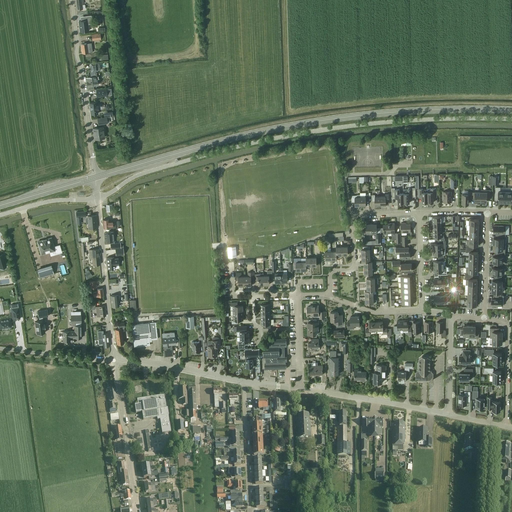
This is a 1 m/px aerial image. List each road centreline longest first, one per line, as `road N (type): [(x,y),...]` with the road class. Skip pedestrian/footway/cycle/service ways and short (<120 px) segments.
road 1 (unclassified): [(97,199),(151,170),(286,135),(425,119),(511,119)]
road 2 (secondary): [(511,109),(344,117),(95,177)]
road 3 (residential): [(95,177),(71,0)]
road 4 (residential): [(419,213),(352,214),(354,266),(330,274),(329,296)]
road 5 (unclassified): [(113,360),(97,199)]
road 6 (unclassified): [(136,511),(113,360)]
road 7 (unclassified): [(448,415),(300,385)]
road 8 (unclassified): [(244,380),(113,360)]
road 9 (residential): [(250,511),(244,380)]
road 10 (residential): [(505,426),(506,323),(483,320)]
road 11 (track): [(287,388),(294,511)]
